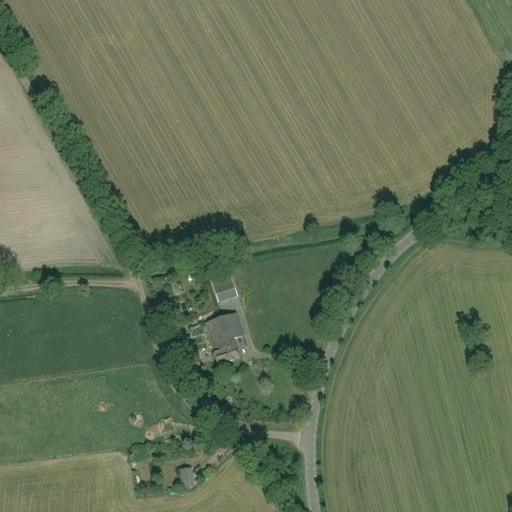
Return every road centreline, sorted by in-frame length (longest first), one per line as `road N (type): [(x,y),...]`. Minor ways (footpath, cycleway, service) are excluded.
road 1 (unclassified): [(314,439),(224,423),(174,385),(135,277),(0,37)]
road 2 (tertiary): [(314,439),(320,383),(371,280),(433,219),(511,166)]
road 3 (track): [(139,286),(0,290)]
